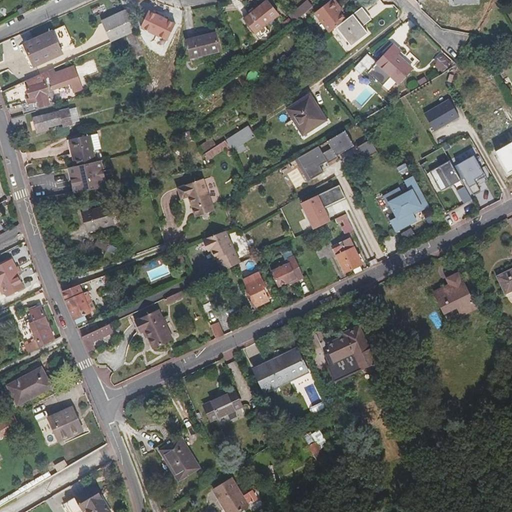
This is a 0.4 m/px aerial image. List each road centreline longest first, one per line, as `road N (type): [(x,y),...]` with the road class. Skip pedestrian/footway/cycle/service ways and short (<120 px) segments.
road 1 (residential): [(511,205),(104,405)]
road 2 (residential): [(104,405),(51,287),(0,115)]
